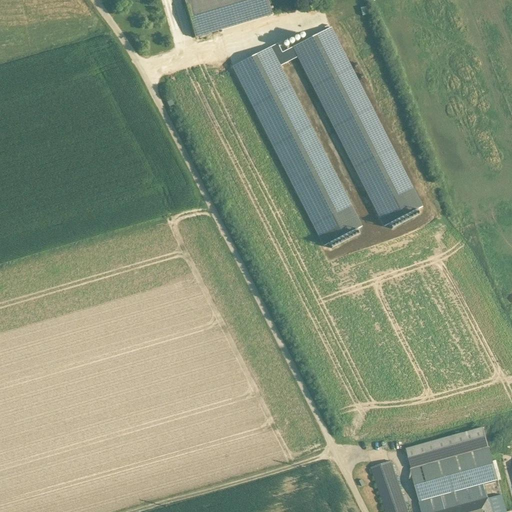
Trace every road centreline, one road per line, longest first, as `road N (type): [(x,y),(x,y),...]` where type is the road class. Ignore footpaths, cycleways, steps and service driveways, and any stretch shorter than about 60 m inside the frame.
road 1 (track): [(95,0),(136,56),(364,511)]
road 2 (track): [(339,455),(129,511)]
